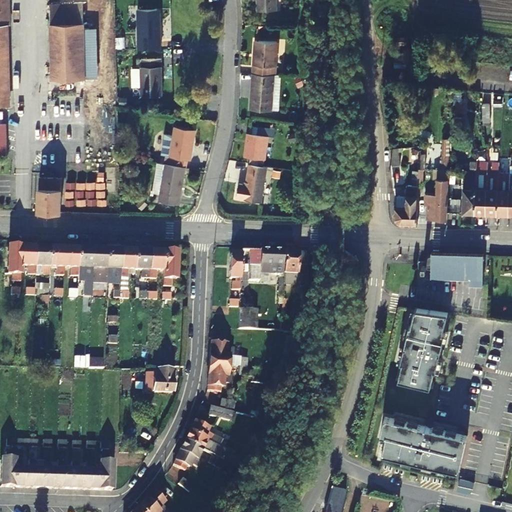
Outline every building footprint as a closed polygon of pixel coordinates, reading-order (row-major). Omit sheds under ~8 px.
[(0,0),(0,105),(8,105),(6,25),(8,25),(7,0),(0,0)] [(256,0),(257,11),(277,10),(276,0),(256,0)] [(82,4),(50,5),(51,80),(94,79),(94,64),(84,64),(82,4)] [(157,25),(157,8),(137,8),(138,49),(161,49),(161,25),(157,25)] [(271,16),(270,24),(292,25),(292,17),(271,16)] [(277,42),(255,40),(252,74),(274,75),(275,75),(277,42)] [(141,86),(141,96),(162,95),(161,59),(142,59),(142,67),(140,67),(140,68),(132,68),(133,87),(141,86)] [(250,109),(271,111),(274,75),(252,74),(250,109)] [(454,88),(453,116),(465,116),(465,98),(462,97),(463,89),(454,88)] [(490,103),(483,103),(482,117),(490,117),(490,103)] [(185,167),(186,168),(188,160),(190,160),(195,130),(174,126),(170,156),(166,156),(164,163),(185,167)] [(268,135),(248,133),(245,157),(264,159),(268,135)] [(392,165),(402,163),(398,147),(390,148),(392,165)] [(477,161),(465,160),(465,170),(477,171),(477,161)] [(477,161),(477,171),(488,171),(489,161),(477,161)] [(157,162),(152,190),(159,192),(164,163),(157,162)] [(159,192),(158,200),(179,204),(185,167),(164,163),(159,192)] [(239,184),(237,198),(261,202),(267,167),(249,164),(246,185),(239,184)] [(434,175),(434,168),(419,168),(419,172),(419,180),(423,180),(424,175),(434,175)] [(429,204),(429,218),(447,219),(448,198),(450,169),(438,168),(437,194),(426,194),(426,204),(429,204)] [(475,212),(477,171),(465,170),(463,211),(475,212)] [(477,171),(475,212),(486,212),(488,171),(477,171)] [(488,171),(486,212),(498,213),(500,171),(488,171)] [(508,213),(510,171),(500,171),(498,213),(508,213)] [(38,210),(60,211),(61,177),(39,177),(38,210)] [(419,184),(413,184),(408,184),(407,195),(396,195),(396,218),(400,222),(418,223),(419,184)] [(20,266),(21,249),(8,248),(7,275),(11,276),(11,282),(19,282),(20,266)] [(34,266),(34,249),(21,249),(20,266),(27,266),(27,275),(34,275),(34,266)] [(48,267),(49,250),(34,249),(34,266),(41,266),(41,275),(48,275),(48,267)] [(63,267),(63,250),(49,250),(48,267),(55,267),(55,276),(62,276),(63,267)] [(77,268),(78,251),(63,250),(63,267),(70,267),(69,276),(77,277),(77,268)] [(276,314),(282,314),(282,251),(247,250),(247,281),(258,281),(258,279),(277,279),(276,314)] [(91,269),(92,251),(78,251),(77,268),(84,268),(84,277),(91,277),(91,269)] [(105,278),(106,252),(92,251),(91,269),(91,277),(91,284),(105,284),(105,278)] [(282,251),(282,314),(286,314),(287,285),(296,286),(297,276),(307,277),(307,252),(282,251)] [(105,278),(105,284),(119,284),(119,278),(120,252),(106,252),(105,278)] [(134,270),(134,253),(120,252),(119,278),(127,278),(127,270),(134,270)] [(148,279),(149,253),(134,253),(134,270),(141,270),(140,279),(148,279)] [(163,271),(164,254),(149,253),(148,279),(156,279),(156,271),(163,271)] [(470,283),(484,284),(485,254),(432,253),(432,265),(423,265),(423,269),(426,269),(426,275),(470,277),(470,283)] [(163,271),(163,287),(170,288),(170,281),(175,281),(176,254),(164,254),(163,271)] [(238,291),(239,255),(229,255),(228,279),(233,279),(233,283),(231,283),(230,291),(238,291)] [(76,298),(76,290),(68,290),(68,298),(76,298)] [(448,313),(415,309),(411,326),(409,326),(401,363),(403,363),(399,380),(431,387),(435,371),(436,371),(445,334),(443,333),(448,313)] [(255,311),(237,311),(236,330),(255,331),(255,311)] [(221,328),(235,329),(235,321),(221,321),(221,328)] [(241,334),(227,333),(227,341),(240,342),(241,334)] [(208,366),(228,367),(228,358),(231,358),(232,348),(226,348),(226,345),(210,344),(208,366)] [(102,370),(102,362),(88,362),(88,369),(102,370)] [(227,377),(228,367),(208,366),(207,387),(223,388),(223,384),(229,385),(230,377),(227,377)] [(153,381),(153,392),(172,392),(172,371),(155,371),(155,373),(149,374),(149,381),(153,381)] [(219,407),(232,410),(234,402),(221,399),(219,407)] [(235,412),(209,406),(207,416),(232,423),(235,412)] [(459,472),(467,437),(385,417),(380,436),(386,437),(382,454),(459,472)] [(184,442),(202,451),(206,442),(209,444),(213,436),(206,433),(207,431),(193,423),(184,442)] [(198,460),(202,451),(184,442),(175,461),(189,468),(190,465),(197,468),(201,461),(198,460)] [(216,458),(221,448),(216,446),(211,455),(216,458)] [(225,462),(226,463),(230,456),(231,453),(221,448),(216,458),(225,462)] [(12,461),(13,454),(5,454),(5,459),(1,459),(0,475),(0,487),(12,488),(12,461)] [(211,455),(207,463),(212,465),(216,458),(211,455)] [(237,460),(230,456),(226,463),(234,466),(237,460)] [(108,462),(108,457),(99,457),(99,472),(99,490),(110,491),(111,463),(108,462)] [(225,462),(216,458),(212,465),(221,470),(225,462)] [(22,461),(12,461),(12,488),(26,488),(27,470),(21,469),(22,461)] [(35,470),(36,461),(28,461),(27,470),(26,488),(40,488),(41,470),(35,470)] [(50,470),(50,462),(41,461),(41,470),(40,488),(55,489),(56,470),(50,470)] [(64,471),(65,462),(56,462),(56,470),(55,489),(70,489),(70,471),(64,471)] [(78,471),(78,463),(71,463),(70,471),(70,489),(84,490),(85,471),(78,471)] [(93,472),(93,463),(85,463),(85,471),(84,490),(99,490),(99,472),(93,472)] [(182,478),(177,484),(188,493),(193,487),(182,478)] [(472,491),(474,484),(460,480),(457,492),(467,494),(469,494),(471,493),(472,491)] [(331,487),(324,511),(340,511),(346,491),(331,487)] [(137,507),(142,511),(165,511),(166,511),(161,506),(163,503),(152,492),(137,507)] [(193,509),(197,511),(207,511),(208,510),(205,508),(197,502),(193,509)]
